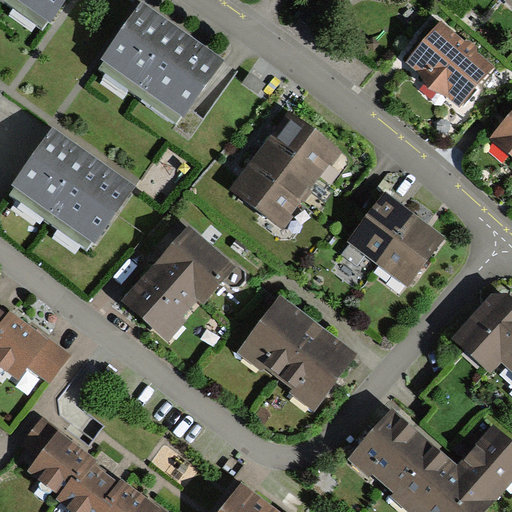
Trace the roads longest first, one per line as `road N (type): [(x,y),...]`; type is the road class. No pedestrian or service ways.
road 1 (residential): [(506,241),(326,439),(296,454),(257,446),(0,249)]
road 2 (residential): [(506,241),(281,48),(208,0)]
